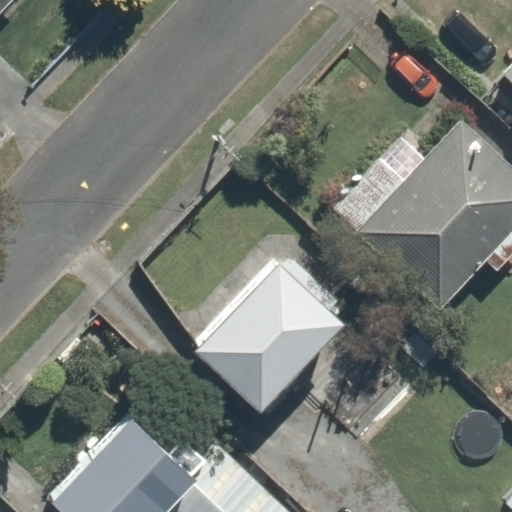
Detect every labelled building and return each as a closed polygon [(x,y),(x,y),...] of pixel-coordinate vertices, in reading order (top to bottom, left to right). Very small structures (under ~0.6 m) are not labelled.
[(511,28),(483,59),(511,87),(511,28)] [(417,129),(388,104),(313,193),(436,296),(511,204),(511,142),(449,90),(417,129)] [(284,377),(350,431),(424,342),(270,213),(175,328),(263,402),(284,377)] [(101,380),(15,482),(51,511),(299,511),(171,405),(154,425),(101,380)] [(511,511),(511,475),(492,496),(508,511),(511,511)]
